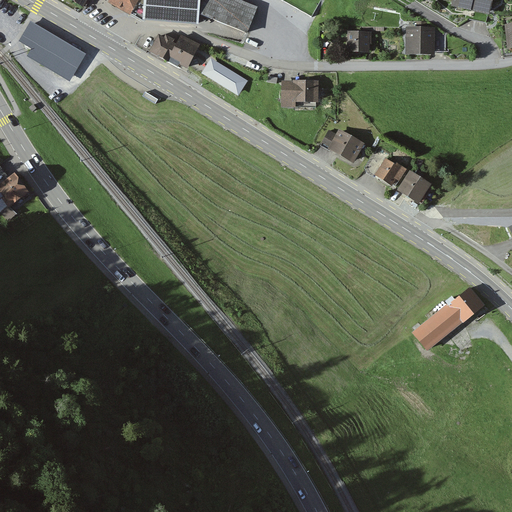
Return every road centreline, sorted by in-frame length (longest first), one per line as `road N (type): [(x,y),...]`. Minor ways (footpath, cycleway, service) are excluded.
road 1 (primary): [(0,109),(58,199),(241,399),(317,511)]
road 2 (secondary): [(511,310),(414,234),(109,46)]
road 3 (residential): [(109,46),(132,29),(172,30),(302,67),(499,64)]
